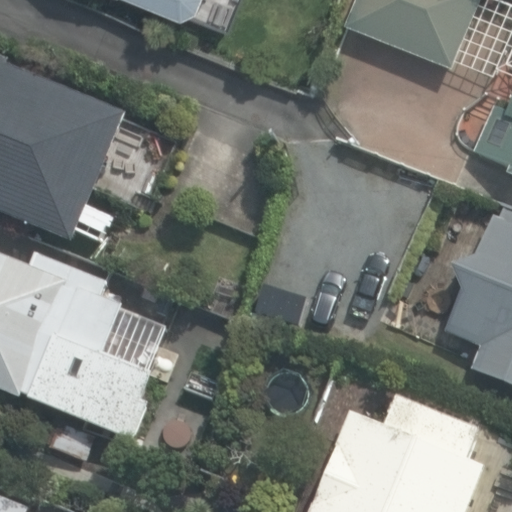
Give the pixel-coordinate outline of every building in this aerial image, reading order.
[(481,0),(357,0),(345,32),(453,74),(481,0)] [(0,66),(0,220),(72,250),(127,119),(0,66)] [(511,86),(505,84),(473,157),(506,171),(503,178),(511,182),(511,86)] [(511,227),(494,220),(445,336),(479,350),(469,374),(511,391),(511,227)] [(70,286),(0,258),(0,396),(16,403),(21,391),(130,436),(153,381),(49,339),(70,286)] [(349,420),(311,511),(462,511),(479,473),(349,420)] [(0,511),(22,511),(0,503),(0,511)]
